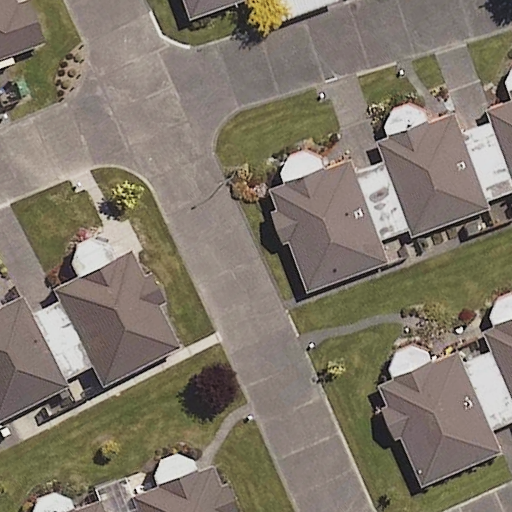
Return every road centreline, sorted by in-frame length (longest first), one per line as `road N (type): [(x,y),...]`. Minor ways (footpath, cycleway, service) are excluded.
road 1 (residential): [(156,100),(339,511)]
road 2 (residential): [(475,0),(156,100)]
road 3 (residential): [(0,167),(156,100)]
